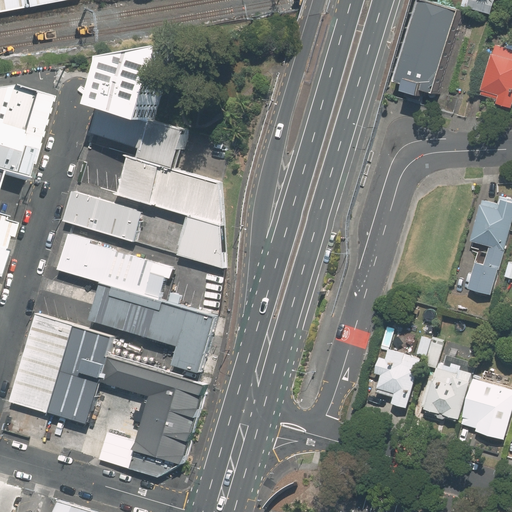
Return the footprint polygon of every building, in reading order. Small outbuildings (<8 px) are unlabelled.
[(422,0),(417,0),(393,81),(400,83),(398,91),(421,98),(423,92),(432,95),(457,10),(422,0)] [(490,15),(494,0),(462,0),(461,6),(490,15)] [(120,64),(108,99),(171,116),(182,79),(194,42),(124,52),(120,64)] [(511,108),(511,106),(511,49),(498,45),(483,93),(500,98),(498,104),(511,108)] [(0,127),(38,139),(50,100),(9,87),(0,88),(0,127)] [(105,104),(95,133),(146,148),(143,159),(180,170),(192,130),(105,104)] [(0,173),(25,182),(38,139),(0,127),(0,173)] [(134,156),(123,194),(194,216),(182,254),(226,266),(223,182),(180,170),(143,159),(134,156)] [(76,191),(68,221),(138,241),(146,211),(76,191)] [(474,240),(507,250),(511,231),(511,200),(504,198),(502,204),(486,199),(474,240)] [(0,265),(14,221),(0,216),(0,265)] [(61,268),(104,281),(164,298),(171,275),(176,277),(179,265),(72,233),(61,268)] [(104,281),(93,317),(183,345),(177,363),(203,371),(220,316),(164,298),(104,281)] [(118,338),(40,313),(12,401),(89,425),(118,338)] [(395,402),(410,407),(424,359),(424,357),(391,348),(391,349),(388,357),(383,356),(378,373),(383,374),(379,390),(397,396),(395,402)] [(208,386),(115,356),(108,378),(125,383),(153,392),(150,402),(137,441),(135,446),(183,462),(208,386)] [(424,407),(462,418),(475,372),(463,368),(464,365),(454,362),(453,365),(441,362),(436,379),(433,378),(424,407)] [(511,431),(511,387),(476,377),(463,423),(479,428),(478,431),(509,440),(511,431)] [(125,383),(108,378),(97,412),(114,417),(125,383)] [(117,445),(137,441),(150,402),(133,396),(117,445)] [(103,511),(60,499),(56,511),(103,511)]
